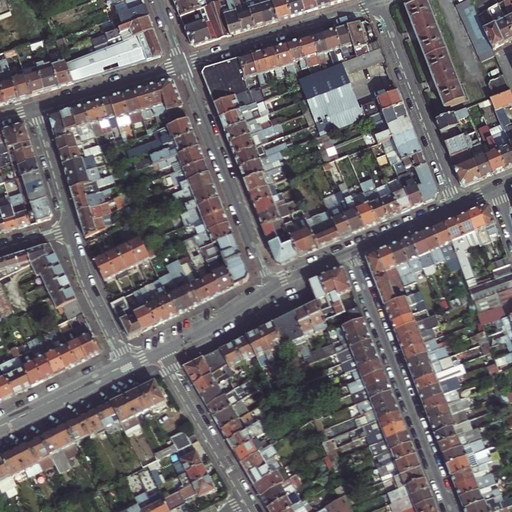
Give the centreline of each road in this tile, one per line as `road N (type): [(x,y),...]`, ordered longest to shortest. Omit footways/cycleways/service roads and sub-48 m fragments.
road 1 (residential): [(451,511),(349,251)]
road 2 (residential): [(182,62),(271,287)]
road 3 (residential): [(453,206),(376,2)]
road 4 (residential): [(376,2),(182,62)]
road 5 (residential): [(159,351),(246,499)]
road 6 (residential): [(182,62),(32,109)]
road 7 (residential): [(126,364),(66,225)]
road 8 (tertiary): [(0,426),(126,364)]
road 9 (tertiary): [(159,351),(271,287)]
road 10 (residential): [(66,225),(32,109)]
